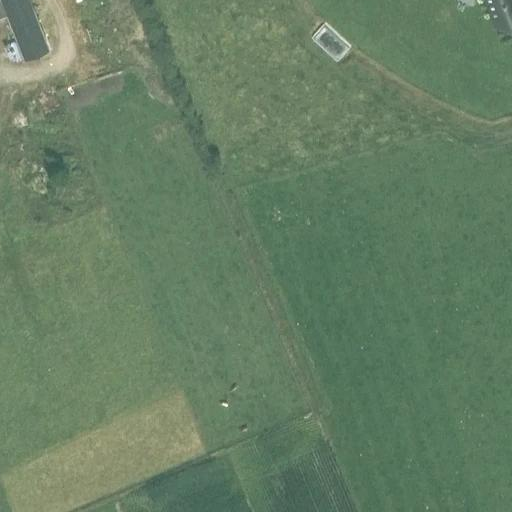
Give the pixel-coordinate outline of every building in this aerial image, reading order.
[(0,0),(0,14),(7,12),(25,56),(47,48),(28,0),(0,0)] [(108,0),(81,0),(84,8),(108,0)] [(511,0),(487,0),(497,24),(511,17),(511,0)] [(109,9),(93,17),(102,35),(119,26),(109,9)] [(116,62),(115,36),(98,37),(99,62),(116,62)] [(37,103),(29,107),(40,129),(57,121),(41,90),(33,95),(37,103)] [(23,107),(10,115),(17,127),(30,119),(23,107)]
